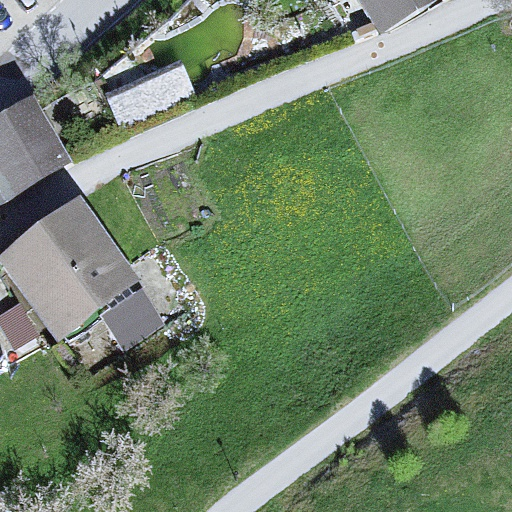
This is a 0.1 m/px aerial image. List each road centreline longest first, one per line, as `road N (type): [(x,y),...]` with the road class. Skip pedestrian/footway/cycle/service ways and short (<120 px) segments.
road 1 (residential): [(511,4),(0,226)]
road 2 (residential): [(511,308),(245,511)]
road 3 (tertiary): [(111,0),(0,95)]
